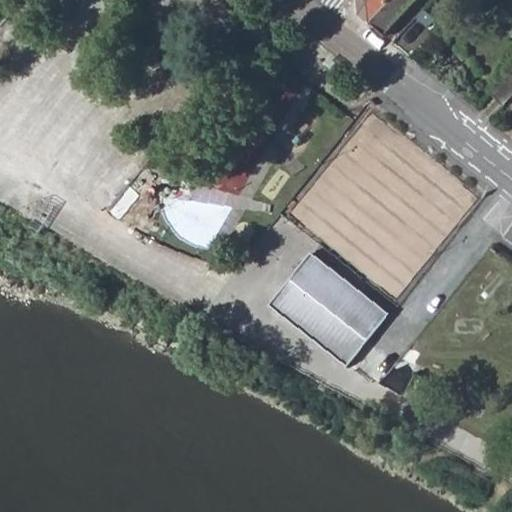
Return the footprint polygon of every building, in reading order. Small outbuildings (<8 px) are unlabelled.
[(370,25),(392,0),(356,0),(359,15),(362,18),(370,25)] [(392,0),(370,25),(386,37),(420,0),(392,0)] [(511,96),(511,77),(492,95),(503,106),(511,96)] [(313,250),(270,304),(347,365),(390,311),(313,250)] [(424,357),(406,372),(425,383),(427,379),(428,373),(428,368),(426,363),(424,357)]
